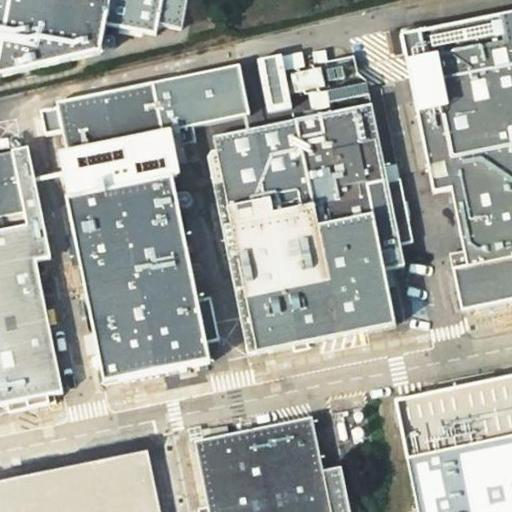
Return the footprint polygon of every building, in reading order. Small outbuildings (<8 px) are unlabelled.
[(111,0),(111,1),(105,0),(0,0),(0,78),(101,55),(106,27),(156,36),(158,26),(181,31),(186,0),(111,0)] [(511,13),(401,36),(405,55),(433,195),(454,193),(465,251),(467,264),(454,267),(462,309),(511,298),(511,13)] [(400,31),(390,33),(395,57),(405,55),(401,36),(400,31)] [(240,67),(57,104),(76,199),(67,201),(104,385),(209,362),(173,179),(178,178),(172,147),(196,142),(193,127),(250,116),(240,67)] [(212,154),(208,160),(248,357),(396,327),(385,272),(405,269),(401,247),(414,244),(400,181),(387,183),(372,107),(215,139),(217,153),(212,154)] [(49,142),(50,147),(36,148),(38,184),(64,182),(61,141),(49,142)] [(0,406),(6,406),(47,397),(54,396),(62,394),(36,263),(51,260),(29,149),(0,155),(0,406)] [(452,258),(454,267),(467,264),(465,251),(451,254),(452,258)] [(511,511),(511,381),(397,405),(419,511),(511,511)] [(54,396),(47,397),(49,405),(56,404),(54,396)] [(6,406),(8,414),(49,405),(47,397),(6,406)] [(314,423),(196,448),(209,511),(351,511),(343,472),(325,476),(314,423)] [(173,511),(159,438),(44,461),(47,475),(0,484),(0,490),(4,511),(173,511)]
